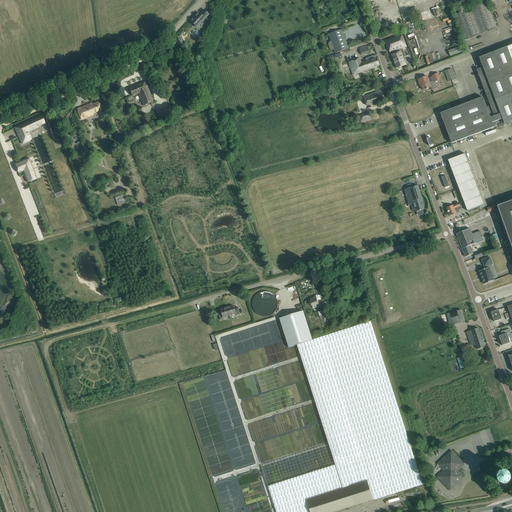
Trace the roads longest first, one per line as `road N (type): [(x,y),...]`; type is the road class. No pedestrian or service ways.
road 1 (unclassified): [(197,308),(194,301),(447,233)]
road 2 (tertiary): [(447,233),(359,0)]
road 3 (tertiary): [(0,114),(162,42),(206,0)]
road 4 (track): [(180,26),(165,48),(136,65),(0,126)]
